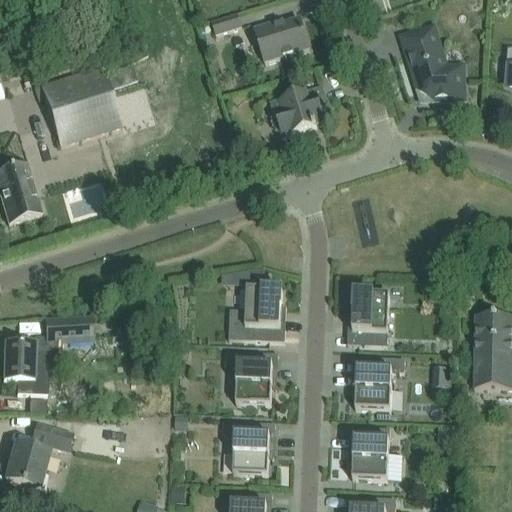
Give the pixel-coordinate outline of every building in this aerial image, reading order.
[(237,18),(212,26),(216,40),(241,32),(237,18)] [(300,24),(284,28),(275,31),(274,27),(254,33),(265,68),(309,54),(300,24)] [(464,104),(463,70),(446,71),(434,31),(402,41),(411,72),(416,70),(419,82),(415,84),(418,95),(432,105),(464,104)] [(190,70),(217,66),(214,49),(187,54),(190,70)] [(102,70),(40,90),(60,151),(121,131),(102,70)] [(311,78),(303,80),(306,89),(313,87),(311,78)] [(280,136),(282,142),(317,131),(315,125),(323,123),(323,125),(325,125),(322,115),(328,113),(321,92),(272,107),(276,121),(273,126),(275,133),(280,136)] [(0,200),(8,228),(42,218),(27,168),(0,175),(0,200)] [(256,274),(250,275),(249,289),(263,290),(264,275),(256,274)] [(246,315),(230,315),(229,345),(285,347),(285,346),(277,345),(278,333),(281,333),(282,295),(247,293),(246,315)] [(389,299),(378,299),(354,298),(353,337),(356,337),(355,349),(347,348),(347,350),(387,351),(389,299)] [(91,332),(92,339),(93,339),(92,321),(46,324),(47,341),(47,342),(57,341),(79,340),(79,332),(91,332)] [(511,321),(475,321),(474,394),(511,395),(511,321)] [(17,398),(47,399),(47,376),(56,368),(57,341),(47,342),(47,341),(40,341),(35,346),(35,348),(5,348),(3,385),(17,386),(17,398)] [(278,358),(226,356),(226,370),(238,371),(236,409),(271,410),(273,371),(270,371),(270,359),(278,360),(278,358)] [(404,378),(405,364),(353,362),(353,363),(360,363),(360,375),(357,375),(355,414),(390,415),(392,377),(404,378)] [(153,415),(152,435),(176,436),(177,417),(153,415)] [(275,428),(223,426),(223,440),(235,441),(233,479),(268,480),(270,441),(267,441),(267,429),(275,430),(275,428)] [(67,455),(71,439),(37,429),(32,446),(35,446),(32,454),(15,449),(5,484),(39,494),(49,458),(45,457),(47,450),(67,455)] [(388,485),(390,433),(350,431),(350,433),(357,433),(357,445),(354,445),(352,484),(388,485)] [(272,498),(232,497),(231,511),(267,511),(264,511),(265,499),(272,500),(272,498)] [(395,511),(396,504),(347,501),(347,503),(354,503),(354,511),(395,511)]
